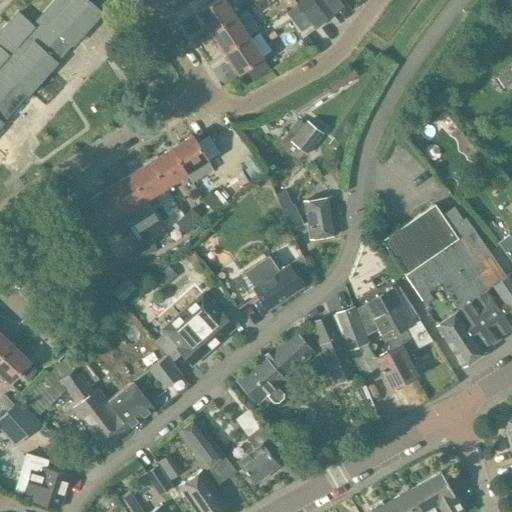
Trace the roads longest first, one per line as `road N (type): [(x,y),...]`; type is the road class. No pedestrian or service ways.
road 1 (residential): [(71,511),(101,466),(162,427),(334,286),(353,251),(368,146),(463,0)]
road 2 (residential): [(0,201),(202,100)]
road 3 (residential): [(202,100),(242,107),(316,70),(377,0)]
road 4 (residential): [(276,511),(452,406)]
